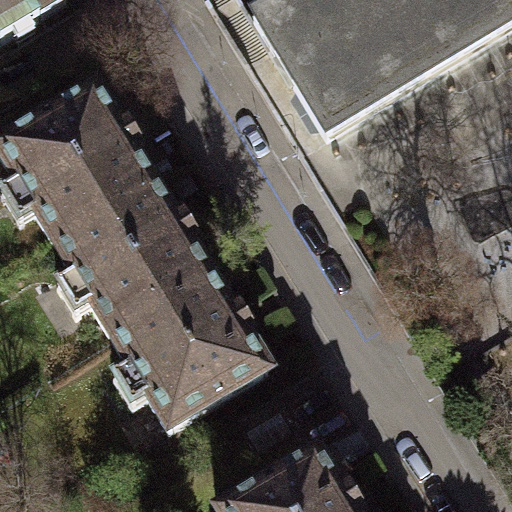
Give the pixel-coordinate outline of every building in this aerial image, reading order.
[(0,0),(0,46),(68,6),(63,0),(0,0)] [(326,148),(511,34),(511,0),(293,0),(251,26),(289,86),(326,148)] [(96,94),(0,151),(0,162),(16,189),(0,198),(19,230),(36,220),(54,250),(154,190),(135,158),(141,155),(123,125),(117,129),(96,94)] [(154,190),(54,250),(72,280),(56,290),(73,319),(90,309),(109,341),(209,282),(191,251),(198,247),(180,216),(172,220),(154,190)] [(209,282),(109,341),(127,371),(112,380),(131,411),(145,403),(165,436),(268,375),(250,345),(257,340),(238,308),(228,313),(209,282)] [(319,459),(228,511),(359,511),(346,490),(340,494),(319,459)]
